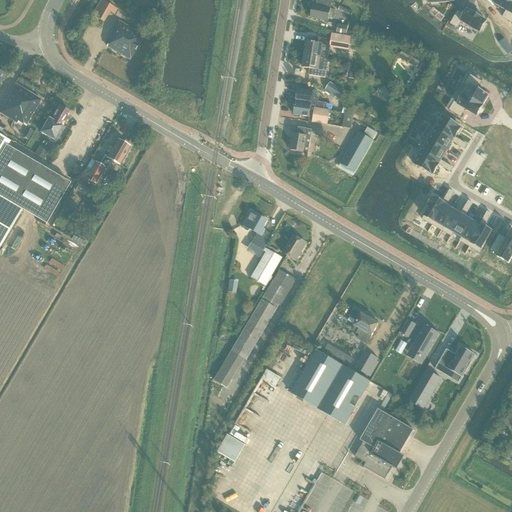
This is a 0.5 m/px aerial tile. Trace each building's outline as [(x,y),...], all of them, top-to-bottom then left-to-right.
[(114,14),(118,9),(102,0),(101,0),(93,16),(103,21),(108,11),(114,14)] [(329,18),(334,19),(335,10),(331,9),(333,0),(330,0),(318,0),(317,6),(314,6),(311,18),(328,21),(329,18)] [(494,0),(494,1),(496,2),(495,4),(507,11),(503,18),(511,22),(511,1),(510,0),(494,0)] [(354,12),(341,6),(339,11),(352,16),(354,12)] [(458,12),(451,24),(458,28),(461,22),(480,33),(482,31),(483,32),(487,25),(486,24),(487,22),(481,18),(474,14),(468,10),(465,15),(458,12)] [(130,59),(144,35),(120,21),(110,38),(112,38),(108,47),(130,59)] [(347,34),(348,26),(338,24),(336,33),(347,34)] [(329,59),(331,48),(349,51),(351,36),(333,33),(332,40),(315,38),(314,44),(307,43),(305,55),(329,59)] [(511,48),(505,39),(501,41),(510,53),(511,51),(511,48)] [(402,52),(399,58),(416,68),(420,62),(402,52)] [(328,64),(329,59),(305,55),(303,68),(310,69),(309,76),(326,78),(327,71),(319,69),(320,63),(328,64)] [(467,84),(461,94),(464,96),(464,95),(483,107),(483,106),(489,96),(477,89),(482,82),(471,76),(466,84),(467,84)] [(341,100),(346,93),(330,83),(326,90),(341,100)] [(19,122),(26,126),(42,100),(16,84),(0,111),(0,113),(18,124),(19,122)] [(314,94),(314,92),(298,90),(297,101),(312,103),(311,105),(311,106),(316,107),(316,109),(322,110),(326,111),(327,103),(318,102),(319,95),(314,94)] [(455,103),(450,110),(461,117),(465,110),(477,117),(483,107),(464,95),(464,96),(458,105),(455,103)] [(336,97),(331,112),(343,114),(346,104),(336,97)] [(311,106),(311,105),(296,102),(294,115),(314,118),(314,123),(328,125),(330,111),(326,111),(322,110),(316,109),(316,107),(311,106)] [(49,119),(41,133),(49,138),(55,141),(59,134),(64,125),(71,112),(64,108),(60,106),(52,120),(51,120),(49,119)] [(350,128),(352,125),(353,117),(345,111),(343,127),(350,128)] [(355,113),(352,127),(361,129),(363,114),(355,113)] [(442,116),(435,128),(454,139),(455,138),(455,139),(456,138),(461,129),(461,128),(461,127),(442,116)] [(7,129),(10,123),(4,120),(1,126),(7,129)] [(430,125),(423,137),(428,140),(447,151),(453,142),(454,139),(435,128),(430,125)] [(373,141),(377,133),(368,127),(363,135),(360,133),(342,164),(355,172),(373,141)] [(294,134),(292,151),(304,153),(308,129),(299,128),(298,135),(294,134)] [(0,196),(0,159),(10,142),(0,135),(0,248),(22,210),(0,196)] [(126,143),(124,143),(118,140),(112,151),(111,151),(107,157),(105,156),(100,165),(96,162),(87,179),(96,184),(101,175),(99,174),(101,170),(106,173),(113,161),(120,165),(130,147),(129,146),(129,145),(126,143)] [(428,140),(421,152),(440,163),(441,161),(447,151),(428,140)] [(40,148),(36,155),(44,160),(48,153),(40,148)] [(421,152),(414,164),(432,175),(433,174),(434,175),(439,165),(440,165),(439,164),(440,163),(421,152)] [(41,174),(45,164),(39,162),(35,171),(41,174)] [(430,208),(423,220),(433,225),(445,205),(446,204),(443,203),(435,198),(435,199),(433,198),(428,207),(430,208)] [(445,205),(433,225),(443,231),(455,211),(447,206),(445,205)] [(455,211),(443,231),(452,237),(454,233),(453,233),(463,216),(461,214),(455,211)] [(244,226),(243,228),(248,232),(250,230),(258,234),(252,244),(250,248),(258,253),(261,249),(263,250),(264,251),(263,251),(266,253),(251,279),(266,287),(283,258),(266,248),(267,247),(274,235),(266,231),(267,230),(264,228),(268,221),(252,212),(244,226)] [(463,216),(453,233),(454,233),(462,238),(473,221),(465,217),(463,216)] [(462,238),(460,241),(470,247),(482,226),(480,225),(473,221),(462,238)] [(482,226),(470,247),(480,253),(492,231),(484,227),(482,225),(482,226)] [(75,234),(72,239),(82,245),(83,246),(86,241),(85,240),(75,234)] [(60,244),(63,239),(56,235),(53,240),(60,244)] [(500,236),(491,250),(499,254),(497,257),(509,264),(511,258),(511,235),(510,235),(507,240),(500,236)] [(283,254),(296,261),(307,243),(294,236),(283,254)] [(325,267),(317,281),(338,293),(346,279),(325,267)] [(282,306),(297,280),(280,270),(214,381),(228,389),(245,359),(247,361),(280,305),(282,306)] [(358,338),(368,344),(379,323),(354,309),(350,316),(356,319),(353,324),(359,328),(357,332),(360,334),(358,338)] [(409,320),(401,333),(409,338),(416,325),(409,320)] [(412,351),(424,358),(424,360),(425,360),(440,334),(425,325),(410,352),(411,352),(412,351)] [(408,344),(402,340),(396,351),(401,354),(408,344)] [(328,345),(325,351),(350,366),(354,360),(328,345)] [(436,369),(459,383),(476,355),(461,346),(456,355),(447,350),(436,369)] [(346,425),(371,382),(316,350),(291,394),(346,425)] [(369,377),(379,359),(364,351),(354,368),(369,377)] [(271,377),(283,385),(288,376),(276,369),(271,377)] [(428,371),(409,402),(423,410),(441,379),(428,371)] [(394,391),(388,406),(393,408),(399,393),(394,391)] [(415,430),(387,414),(379,410),(361,441),(364,442),(400,463),(404,456),(401,454),(415,430)] [(246,446),(229,436),(219,453),(236,463),(246,446)] [(500,436),(496,442),(503,446),(507,440),(501,436),(500,436)] [(396,469),(400,463),(364,442),(356,457),(367,463),(364,467),(386,480),(393,467),(396,469)] [(363,502),(369,505),(372,498),(366,495),(363,502)]
